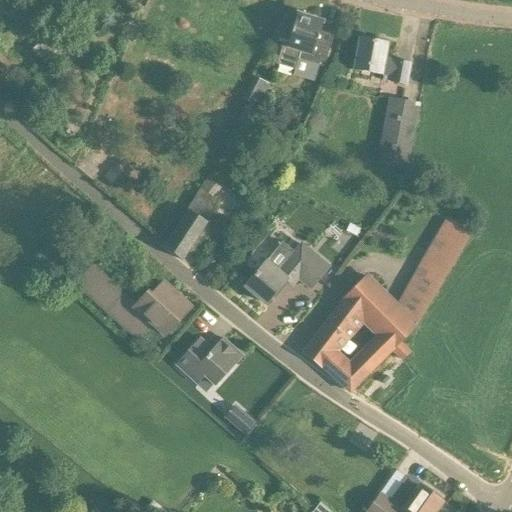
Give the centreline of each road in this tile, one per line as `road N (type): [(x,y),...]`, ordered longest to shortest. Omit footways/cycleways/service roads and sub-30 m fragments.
road 1 (residential): [(0,119),(239,331),(501,511)]
road 2 (tertiary): [(511,21),(381,0)]
